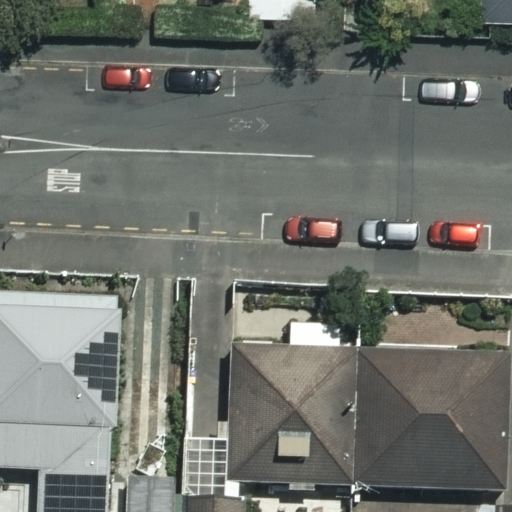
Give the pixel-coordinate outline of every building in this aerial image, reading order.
[(328,13),(328,0),(259,0),(260,14),(328,13)] [(511,23),(511,0),(486,0),(487,24),(511,23)] [(105,511),(115,300),(0,295),(0,473),(4,474),(2,511),(105,511)] [(352,511),(353,493),(354,354),(354,324),(286,324),(286,353),(232,353),(231,441),(187,440),(186,492),(308,493),(307,511),(352,511)] [(354,354),(353,493),(505,494),(507,355),(354,354)] [(177,511),(177,484),(127,485),(127,511),(177,511)]
